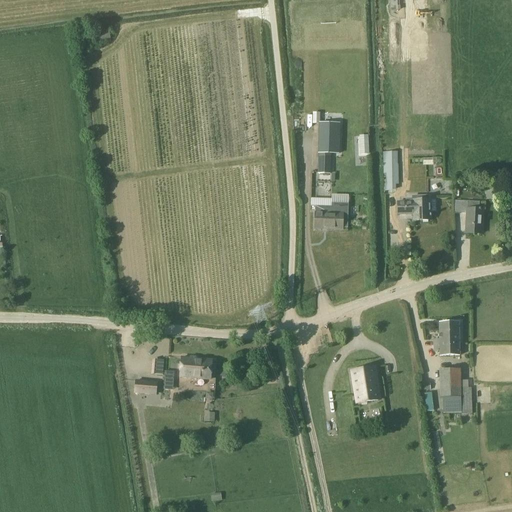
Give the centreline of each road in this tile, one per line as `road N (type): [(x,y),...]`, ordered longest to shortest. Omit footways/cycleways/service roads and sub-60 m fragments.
road 1 (unclassified): [(288,329),(290,189),(270,0)]
road 2 (unclassified): [(288,329),(174,332),(0,318)]
road 3 (unclassified): [(288,329),(405,290),(511,267)]
road 4 (track): [(277,331),(314,511)]
